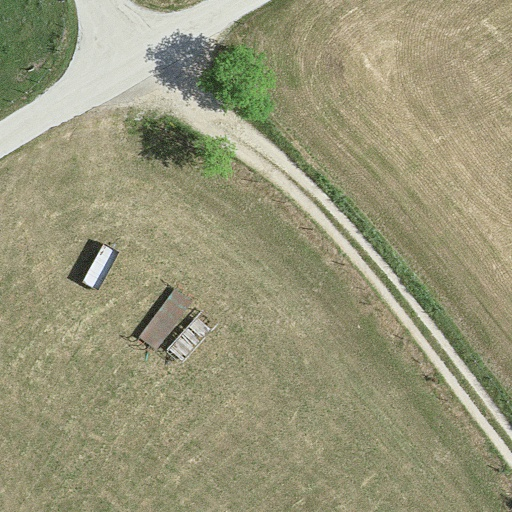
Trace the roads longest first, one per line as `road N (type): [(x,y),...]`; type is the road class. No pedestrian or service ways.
road 1 (track): [(174,32),(356,200),(511,404)]
road 2 (unclassified): [(0,140),(239,0)]
